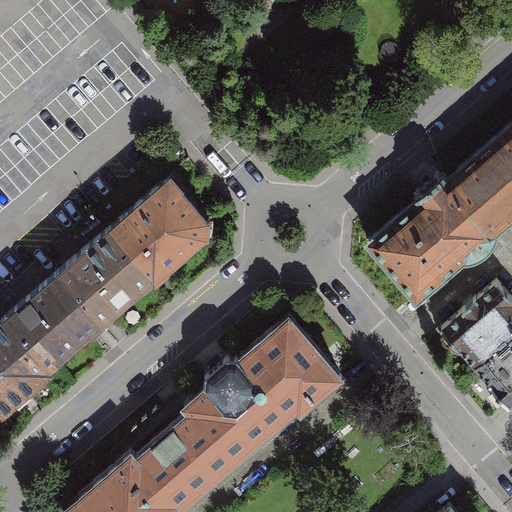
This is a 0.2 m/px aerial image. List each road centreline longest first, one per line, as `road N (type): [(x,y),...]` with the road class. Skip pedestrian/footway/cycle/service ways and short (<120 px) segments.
road 1 (residential): [(263,258),(12,475)]
road 2 (residential): [(311,256),(340,273),(372,311),(375,331),(496,471)]
road 3 (residential): [(511,48),(321,209)]
